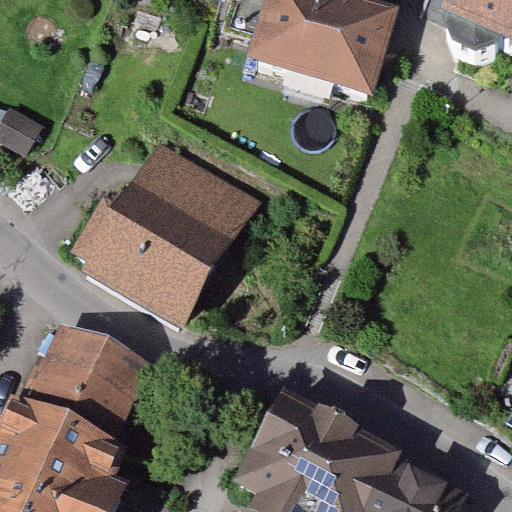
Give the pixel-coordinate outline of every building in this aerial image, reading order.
[(238,0),(261,6),(244,72),(370,104),(393,15),(337,0),(238,0)] [(511,0),(434,0),(451,7),(441,29),(511,59),(511,0)] [(268,210),(158,149),(86,280),(196,340),(268,210)] [(148,375),(53,335),(0,459),(0,511),(128,511),(133,502),(117,495),(136,451),(119,444),(148,375)] [(375,511),(395,471),(400,460),(281,404),(235,499),(258,509),(256,511),(375,511)] [(375,511),(465,511),(469,506),(395,471),(375,511)]
